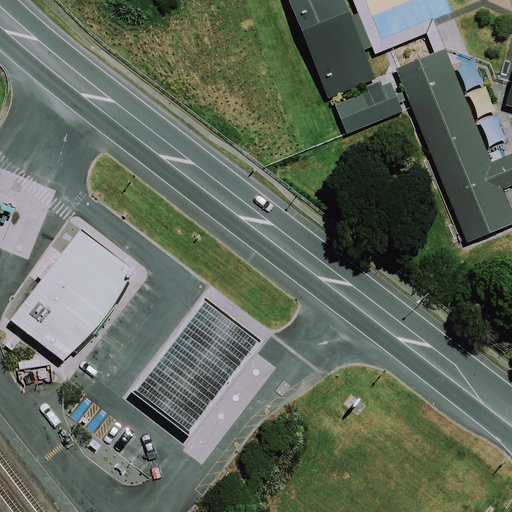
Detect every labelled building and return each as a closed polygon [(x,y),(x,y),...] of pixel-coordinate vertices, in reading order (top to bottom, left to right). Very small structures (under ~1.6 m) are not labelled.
[(271,0),(313,93),(366,70),(334,0),(271,0)] [(434,56),(386,75),(456,244),(504,224),(434,56)] [(511,65),(500,62),(487,105),(511,112),(511,65)] [(377,82),(325,105),(338,136),(391,112),(377,82)] [(125,275),(70,233),(0,323),(0,332),(51,371),(125,275)] [(123,395),(181,440),(253,344),(196,300),(123,395)]
